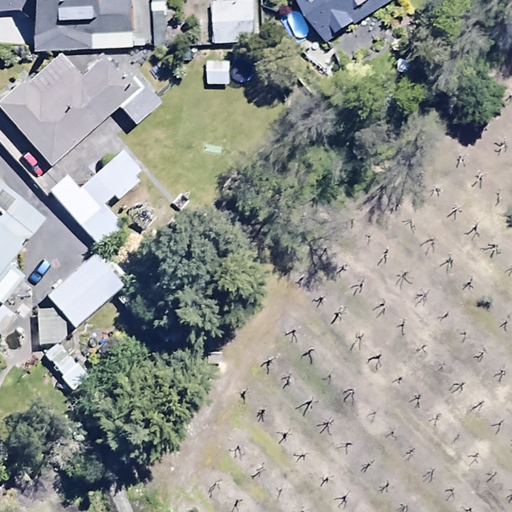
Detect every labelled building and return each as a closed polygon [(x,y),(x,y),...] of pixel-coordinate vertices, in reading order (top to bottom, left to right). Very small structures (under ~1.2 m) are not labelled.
[(0,0),(0,11),(30,11),(31,52),(144,49),(143,17),(131,17),(130,0),(0,0)] [(297,0),(324,43),(394,0),(297,0)] [(212,1),(213,45),(254,45),(253,1),(212,1)] [(150,15),(152,15),(152,32),(169,32),(170,14),(164,13),(164,4),(150,4),(150,15)] [(0,101),(0,112),(47,168),(137,92),(104,54),(76,78),(57,56),(0,101)] [(206,64),(207,87),(229,86),(229,64),(206,64)] [(156,106),(143,91),(118,111),(131,126),(156,106)] [(62,178),(46,193),(97,250),(120,230),(100,208),(111,198),(115,203),(135,185),(131,180),(138,174),(118,152),(74,191),(62,178)] [(0,300),(17,279),(4,269),(42,220),(0,187),(0,300)] [(45,299),(71,329),(118,288),(91,258),(45,299)] [(49,312),(35,313),(34,347),(57,347),(57,341),(62,341),(62,325),(49,312)] [(72,389),(83,378),(54,348),(42,359),(72,389)]
